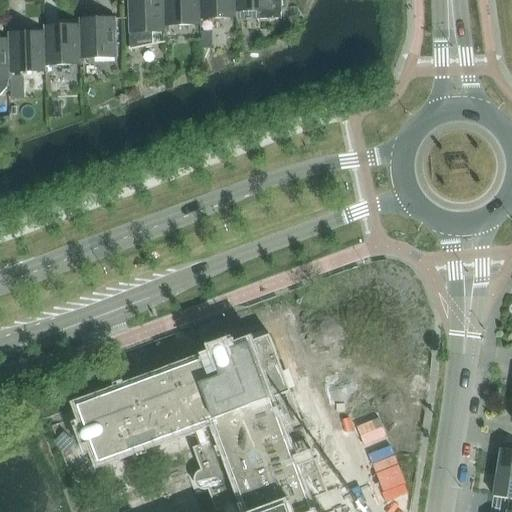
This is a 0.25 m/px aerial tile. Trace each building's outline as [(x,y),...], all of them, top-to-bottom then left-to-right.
[(127,0),(128,29),(129,29),(129,44),(129,50),(153,46),(153,32),(165,32),(166,32),(165,26),(164,0),(127,0)] [(164,0),(165,26),(201,25),(201,19),(200,19),(199,0),(164,0)] [(199,0),(200,19),(201,19),(236,18),(237,18),(237,12),(236,12),(235,0),(199,0)] [(235,0),(236,12),(237,12),(259,11),(259,20),(282,19),(281,0),(235,0)] [(116,19),(80,20),(81,58),(117,57),(116,19)] [(79,26),(56,27),(44,27),(46,66),(81,64),(81,58),(80,20),(79,20),(79,26)] [(46,66),(44,27),(43,27),(44,33),(8,34),(10,73),(46,72),(46,66)] [(0,96),(5,95),(8,88),(10,79),(10,73),(8,34),(8,40),(0,40),(0,96)] [(152,379),(77,406),(85,426),(86,428),(84,429),(82,431),(81,434),(81,437),(82,439),(85,441),(87,442),(90,442),(91,441),(91,443),(99,463),(173,436),(200,425),(206,443),(193,448),(201,470),(199,471),(197,473),(195,475),(194,477),(194,479),(194,482),(195,484),(196,486),(198,488),(200,489),(202,490),(204,491),(207,490),(209,490),(216,511),(230,507),(231,511),(306,511),(303,502),(305,501),(305,502),(328,493),(305,430),(295,403),(292,396),(290,389),(284,372),(283,372),(282,369),(282,368),(279,358),(278,358),(277,355),(271,338),(270,335),(246,344),(246,343),(229,349),(229,350),(193,363),(193,362),(193,361),(192,361),(192,360),(191,359),(190,359),(190,358),(189,358),(188,357),(187,357),(186,357),(185,356),(184,356),(183,356),(182,356),(181,357),(180,357),(179,357),(178,358),(177,359),(176,359),(176,360),(175,361),(175,362),(174,362),(174,363),(174,364),(173,365),(173,366),(173,367),(173,368),(173,369),(174,369),(174,370),(152,379)] [(312,404),(316,430),(328,428),(323,402),(312,404)] [(511,450),(501,449),(497,473),(511,475),(511,450)] [(511,475),(497,473),(493,496),(511,499),(511,475)]
